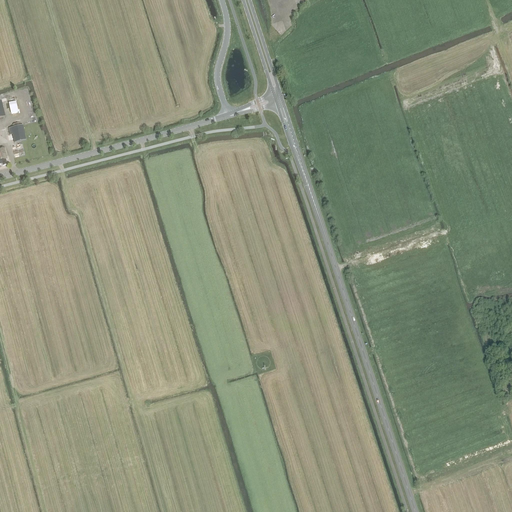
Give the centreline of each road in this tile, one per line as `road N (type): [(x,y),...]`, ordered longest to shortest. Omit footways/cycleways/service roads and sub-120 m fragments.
road 1 (tertiary): [(0,177),(228,115)]
road 2 (primary): [(415,511),(358,337)]
road 3 (primary): [(336,272),(282,102)]
road 4 (primary): [(276,104),(325,243)]
